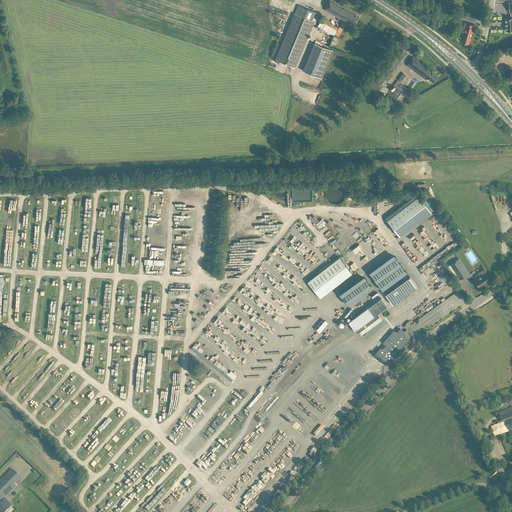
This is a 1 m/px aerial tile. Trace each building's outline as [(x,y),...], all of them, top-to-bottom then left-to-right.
[(352,22),(355,23),(359,16),(330,1),(325,10),(351,23),(352,22)] [(314,21),(317,13),(298,5),(295,13),(294,13),(295,13),(276,59),(275,59),(295,67),(314,21)] [(330,21),(323,17),(318,26),(325,30),(334,35),(338,28),(329,22),(330,21)] [(464,25),(462,33),(464,33),(462,42),(469,44),(474,24),(467,22),(466,25),(464,25)] [(333,50),(314,42),(303,70),(321,78),(333,50)] [(401,48),(397,53),(385,67),(375,80),(370,87),(377,92),(408,54),(401,48)] [(427,78),(433,82),(437,76),(413,57),(407,65),(426,79),(427,78)] [(416,83),(403,72),(398,80),(411,90),(416,83)] [(384,101),(396,110),(411,91),(397,81),(393,85),(395,87),(384,101)] [(346,191),(345,189),(345,187),(344,185),(343,184),(341,182),(339,181),(337,181),(336,180),(334,180),(332,181),(330,182),(328,183),(327,185),(326,187),(325,189),(325,190),(325,192),(326,194),(327,196),(328,198),(329,199),(331,200),(333,201),(335,201),(337,201),(338,201),(340,200),(342,199),(344,197),(345,195),(345,193),(346,191)] [(291,187),(292,202),(312,200),(311,186),(291,187)] [(388,218),(400,235),(432,210),(419,194),(388,218)] [(336,239),(325,225),(318,230),(328,245),(336,239)] [(354,250),(351,252),(358,263),(361,261),(354,250)] [(308,281),(320,296),(352,271),(340,256),(308,281)] [(457,275),(465,270),(458,259),(450,264),(457,275)] [(474,280),(479,287),(489,280),(488,278),(486,275),(485,275),(484,273),(480,276),(479,274),(475,276),(476,278),(474,280)] [(393,305),(417,287),(410,276),(385,294),(393,305)] [(375,301),(382,297),(378,292),(372,296),(375,301)] [(361,334),(382,319),(378,313),(387,306),(381,297),(368,307),(349,322),(355,330),(357,328),(361,334)] [(438,306),(420,317),(421,319),(425,319),(426,321),(421,324),(430,322),(430,324),(432,324),(443,317),(443,313),(440,313),(439,310),(440,309),(438,306)] [(404,332),(400,328),(394,335),(392,332),(383,343),(386,345),(382,349),(381,349),(380,350),(379,349),(376,353),(387,363),(390,360),(391,361),(393,358),(392,358),(410,337),(406,333),(405,334),(403,333),(406,330),(405,330),(404,332)] [(509,431),(511,430),(511,408),(498,413),(502,422),(505,421),(506,425),(508,425),(509,428),(508,429),(509,431)] [(0,511),(5,511),(12,506),(5,499),(23,480),(11,469),(0,481),(0,511)]
